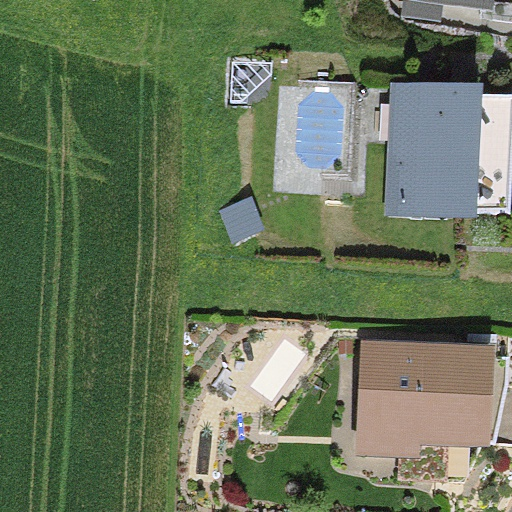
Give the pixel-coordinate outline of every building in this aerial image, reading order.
[(441,22),(444,4),(419,0),(405,0),(403,16),(441,22)] [(419,0),(444,4),(493,11),(494,0),(419,0)] [(391,80),(386,216),(478,219),(478,213),(511,214),(511,199),(511,94),(483,94),(483,84),(391,80)] [(251,198),(219,211),(232,244),(264,232),(251,198)] [(495,345),(362,340),(358,455),(417,457),(418,443),(491,446),(491,441),(495,357),(495,345)] [(495,357),(491,441),(498,441),(509,387),(510,357),(495,357)]
